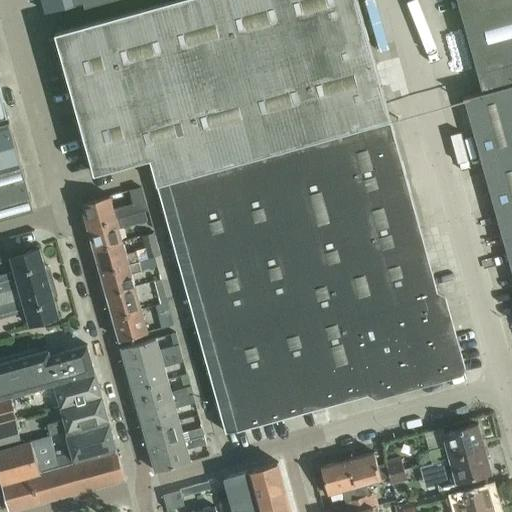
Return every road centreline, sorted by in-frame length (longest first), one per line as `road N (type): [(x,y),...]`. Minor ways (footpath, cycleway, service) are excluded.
road 1 (unclassified): [(508,381),(403,0)]
road 2 (residential): [(142,484),(142,461),(67,207)]
road 3 (residential): [(284,445),(508,381)]
road 4 (residential): [(67,207),(9,0)]
road 5 (residential): [(142,484),(284,445)]
